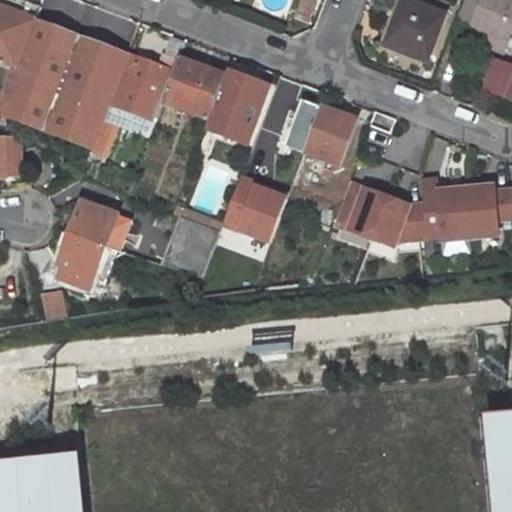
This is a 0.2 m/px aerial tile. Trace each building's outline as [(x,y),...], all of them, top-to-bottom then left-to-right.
[(21,0),(0,0),(0,61),(19,69),(38,21),(43,8),(40,7),(21,0)] [(406,0),(401,0),(385,46),(429,63),(446,15),(406,0)] [(504,53),(511,31),(511,3),(503,0),(465,0),(458,19),(473,25),(488,30),(484,38),(482,45),(504,53)] [(131,56),(38,21),(19,69),(1,115),(94,149),(105,120),(111,105),(131,56)] [(484,38),(488,30),(473,25),(470,33),(484,38)] [(111,105),(159,124),(167,104),(178,74),(131,56),(111,105)] [(227,78),(182,61),(178,74),(167,104),(211,121),(212,117),(227,78)] [(511,66),(495,61),(484,90),(511,100),(511,66)] [(272,88),(255,82),(251,90),(246,87),(249,80),(229,72),(227,78),(212,117),(244,128),(254,132),(256,129),(272,88)] [(323,110),(303,102),(286,146),(306,154),(323,110)] [(340,167),(357,122),(323,110),(306,154),(340,167)] [(395,120),(375,113),(370,127),(390,135),(395,120)] [(112,163),(126,128),(105,120),(94,149),(92,156),(112,163)] [(254,132),(244,128),(240,138),(255,143),(261,131),(256,129),(254,132)] [(21,176),(21,141),(0,141),(0,180),(6,180),(6,176),(21,176)] [(257,184),(241,178),(223,224),(271,243),(287,200),(256,188),(257,184)] [(288,196),(257,184),(256,188),(287,200),(288,196)] [(410,207),(350,184),(335,226),(393,248),(395,241),(442,237),(442,242),(469,239),(499,237),(498,222),(511,220),(511,191),(495,193),(494,187),(439,192),(440,204),(410,207)] [(81,203),(70,233),(58,267),(63,268),(59,279),(90,290),(93,280),(105,248),(116,252),(120,253),(131,222),(117,217),(117,216),(81,203)] [(174,215),(181,218),(184,219),(187,212),(176,208),(174,215)] [(212,221),(187,212),(184,219),(209,229),(212,221)] [(203,278),(220,233),(209,229),(184,219),(181,218),(163,266),(203,278)] [(212,221),(209,229),(220,233),(223,225),(212,221)] [(469,239),(442,242),(444,255),(470,252),(469,239)] [(433,242),(424,243),(425,257),(434,256),(433,242)] [(105,248),(93,280),(104,284),(116,252),(105,248)] [(61,293),(43,297),(48,320),(67,316),(61,293)] [(511,511),(511,408),(472,412),(481,511),(511,511)] [(72,511),(66,450),(0,458),(0,511),(72,511)]
